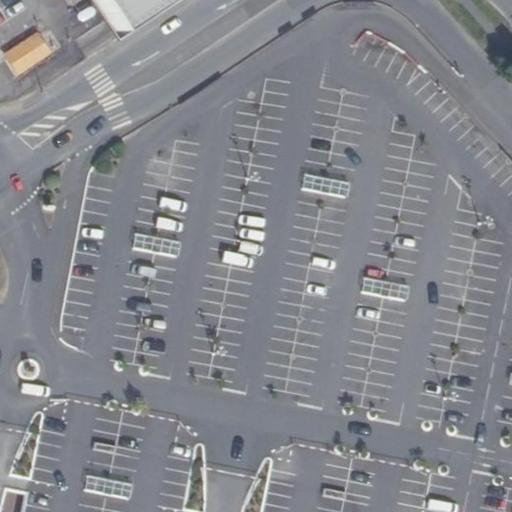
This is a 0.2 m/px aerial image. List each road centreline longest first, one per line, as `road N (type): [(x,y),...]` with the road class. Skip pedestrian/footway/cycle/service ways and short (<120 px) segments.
road 1 (unclassified): [(14,181),(299,0)]
road 2 (unclassified): [(224,0),(3,142)]
road 3 (unclassified): [(419,0),(511,116)]
